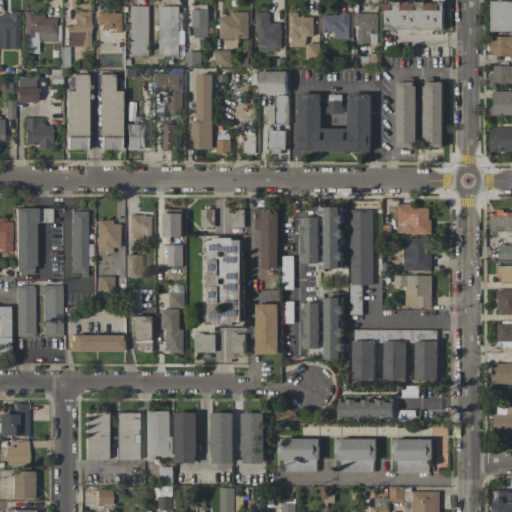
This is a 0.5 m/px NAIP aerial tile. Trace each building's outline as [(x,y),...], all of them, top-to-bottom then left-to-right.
[(511,1),(492,1),(491,31),(511,31),(511,1)] [(444,29),(443,2),(384,2),(384,30),(444,29)] [(128,56),(148,56),(149,6),(129,6),(128,56)] [(158,56),(182,56),(182,6),(159,6),(158,56)] [(208,37),(208,7),(192,7),(192,38),(208,37)] [(55,17),(33,17),(33,11),(24,11),(24,53),(37,53),(38,41),(55,42),(55,17)] [(89,46),(90,11),(74,11),(74,26),(66,26),(66,46),(89,46)] [(248,38),(249,12),(231,11),(231,16),(221,16),(220,47),(237,47),(238,38),(248,38)] [(96,29),(120,29),(120,12),(96,12),(96,29)] [(281,23),(269,23),(269,12),(256,12),(257,51),(281,50),(281,23)] [(313,36),(313,17),(297,16),(298,13),(289,13),(288,46),(306,47),(307,36),(313,36)] [(356,43),(377,43),(376,13),(355,13),(356,43)] [(0,14),(0,49),(19,49),(18,14),(0,14)] [(322,14),(322,32),(334,33),(334,39),(349,39),(349,14),(322,14)] [(511,36),(490,37),(491,56),(511,55),(511,36)] [(319,44),(307,43),(307,56),(318,57),(319,44)] [(215,65),(231,65),(231,51),(216,50),(215,65)] [(186,66),(200,67),(201,52),(186,52),(186,66)] [(511,65),(493,65),(493,75),(489,75),(489,84),(511,84),(511,65)] [(259,71),(259,93),(287,94),(287,72),(259,71)] [(183,73),(156,73),(155,91),(168,91),(168,111),(182,111),(183,73)] [(87,75),(72,74),(71,91),(65,90),(64,134),(86,135),(87,75)] [(113,91),(113,74),(97,74),(99,136),(121,135),(120,91),(113,91)] [(213,74),(197,74),(197,122),(189,122),(189,149),(213,149),(213,74)] [(34,78),(17,78),(17,86),(34,87),(34,78)] [(443,82),(424,81),(423,147),(442,148),(443,82)] [(397,148),(416,147),(416,82),(397,82),(397,148)] [(15,102),(36,103),(36,88),(16,87),(15,102)] [(492,115),(511,115),(511,91),(492,91),(492,115)] [(371,151),(371,94),(349,94),(348,128),(321,128),(322,94),(299,94),(299,151),(371,151)] [(342,95),(328,94),(328,113),(342,113),(342,95)] [(274,123),(287,123),(288,95),(275,95),(274,123)] [(24,146),(51,147),(51,124),(37,124),(37,118),(24,118),(24,146)] [(125,150),(146,150),(146,124),(125,124),(125,150)] [(177,150),(178,125),(161,124),(160,149),(177,150)] [(511,151),(511,126),(490,127),(490,151),(511,151)] [(230,130),(217,130),(216,154),(230,154),(230,130)] [(267,150),(285,151),(286,131),(268,130),(267,150)] [(255,134),(249,134),(249,140),(243,140),(244,153),(255,152),(255,134)] [(66,149),(85,149),(86,137),(66,137),(66,149)] [(119,149),(119,137),(99,137),(100,150),(119,149)] [(429,207),(412,208),(412,204),(396,204),(397,234),(430,233),(429,207)] [(326,268),(343,268),(343,207),(320,207),(320,217),(298,218),(298,233),(306,233),(306,264),(321,263),(320,226),(325,226),(326,268)] [(14,208),(14,273),(35,273),(35,223),(51,222),(51,208),(14,208)] [(262,268),(278,268),(278,208),(255,208),(255,230),(263,230),(262,268)] [(200,209),(213,209),(213,227),(200,227),(200,209)] [(244,227),(244,210),(231,209),(230,227),(244,227)] [(373,209),(350,210),(351,315),(362,315),(362,285),(373,285),(373,209)] [(70,274),(86,274),(86,253),(87,253),(87,211),(70,211),(70,274)] [(511,211),(490,211),(490,231),(511,231),(511,211)] [(182,213),(163,213),(164,237),(183,237),(182,213)] [(128,237),(152,238),(152,215),(129,214),(128,237)] [(0,251),(11,252),(11,222),(1,222),(1,218),(0,217),(0,251)] [(95,251),(118,251),(119,221),(96,221),(95,251)] [(240,238),(207,238),(207,324),(241,324),(240,238)] [(403,271),(431,271),(431,238),(403,238),(403,271)] [(168,267),(183,266),(182,245),(167,245),(168,267)] [(511,259),(511,245),(499,245),(499,259),(511,259)] [(141,254),(124,255),(125,277),(142,277),(141,254)] [(511,264),(497,265),(497,283),(511,282),(511,264)] [(431,275),(394,275),(394,287),(405,286),(405,308),(432,307),(431,275)] [(113,277),(97,277),(96,297),(112,297),(113,277)] [(35,336),(34,285),(15,286),(16,336),(35,336)] [(61,336),(61,286),(41,286),(42,336),(61,336)] [(498,315),(511,314),(511,290),(498,290),(498,315)] [(184,308),(184,292),(169,292),(169,308),(184,308)] [(325,360),(342,360),(343,298),(326,297),(325,360)] [(320,303),(305,303),(305,349),(321,349),(320,303)] [(278,354),(278,304),(256,304),(256,354),(278,354)] [(0,350),(9,351),(9,307),(0,306),(0,350)] [(183,352),(183,329),(179,329),(179,309),(162,309),(161,329),(166,329),(166,352),(183,352)] [(132,351),(141,350),(141,351),(152,351),(152,316),(131,316),(132,351)] [(497,340),(511,340),(511,322),(497,322),(497,340)] [(214,334),(194,334),(194,352),(215,352),(214,334)] [(70,351),(122,351),(122,335),(70,335),(70,351)] [(352,380),(375,381),(376,341),(353,341),(352,380)] [(406,380),(406,341),(384,341),(384,380),(406,380)] [(415,342),(416,380),(438,380),(438,341),(415,342)] [(511,362),(490,363),(491,384),(511,383),(511,362)] [(339,400),(338,417),(393,418),(394,401),(339,400)] [(0,435),(27,436),(27,404),(14,403),(14,414),(0,413),(0,435)] [(511,435),(511,406),(494,407),(495,436),(511,435)] [(148,460),(157,460),(157,456),(171,456),(170,411),(146,412),(148,460)] [(85,460),(107,460),(106,412),(84,413),(85,460)] [(197,412),(175,412),(176,463),(197,463),(197,412)] [(233,412),(210,413),(212,464),(234,463),(233,412)] [(115,460),(138,460),(138,413),(115,413),(115,460)] [(264,413),(242,413),(241,463),(264,464),(264,413)] [(319,438),(281,438),(281,471),(318,472),(319,438)] [(375,472),(376,439),(339,438),(338,472),(375,472)] [(432,439),(394,439),(395,473),(432,473),(432,439)] [(6,465),(28,464),(27,441),(14,441),(14,446),(5,447),(6,465)] [(173,467),(160,466),(159,483),(172,483),(173,467)] [(10,499),(33,499),(34,472),(11,471),(10,499)] [(389,501),(404,501),(404,486),(389,486),(389,501)] [(234,511),(234,488),(219,488),(219,511),(234,511)] [(111,489),(96,490),(96,497),(97,497),(97,504),(111,504),(111,489)] [(412,511),(439,511),(439,491),(412,491),(412,511)] [(492,511),(511,511),(511,491),(492,492),(492,511)] [(173,496),(157,497),(158,510),(174,509),(173,496)] [(388,498),(375,498),(375,511),(388,511),(388,498)] [(295,511),(295,503),(282,503),(281,511),(295,511)]
